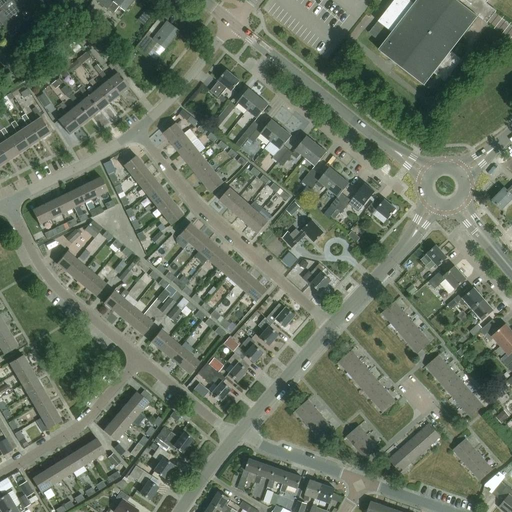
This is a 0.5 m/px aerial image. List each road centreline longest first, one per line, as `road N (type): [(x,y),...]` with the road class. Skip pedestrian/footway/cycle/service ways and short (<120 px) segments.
road 1 (residential): [(331,325),(179,184),(141,130)]
road 2 (tertiary): [(426,175),(237,24)]
road 3 (residential): [(140,358),(60,293),(7,203)]
road 4 (residential): [(0,474),(80,424),(140,358)]
road 5 (tertiary): [(331,325),(433,206)]
road 6 (residential): [(7,203),(141,130)]
road 7 (tertiary): [(234,435),(331,325)]
road 8 (residential): [(141,130),(237,24)]
road 9 (residential): [(363,480),(234,435)]
road 10 (residential): [(234,435),(140,358)]
